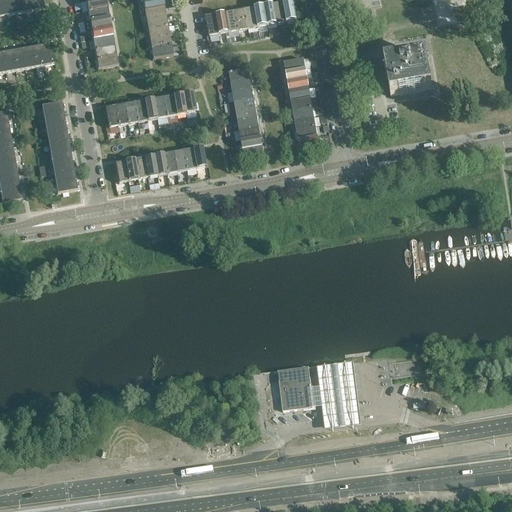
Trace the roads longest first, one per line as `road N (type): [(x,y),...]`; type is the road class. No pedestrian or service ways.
road 1 (primary): [(114,511),(511,460)]
road 2 (tertiary): [(101,214),(345,170)]
road 3 (primary): [(241,466),(0,496)]
road 4 (primary): [(463,436),(241,466)]
road 5 (residential): [(101,214),(62,0)]
road 6 (residential): [(345,170),(312,0)]
road 7 (tertiary): [(345,170),(511,141)]
